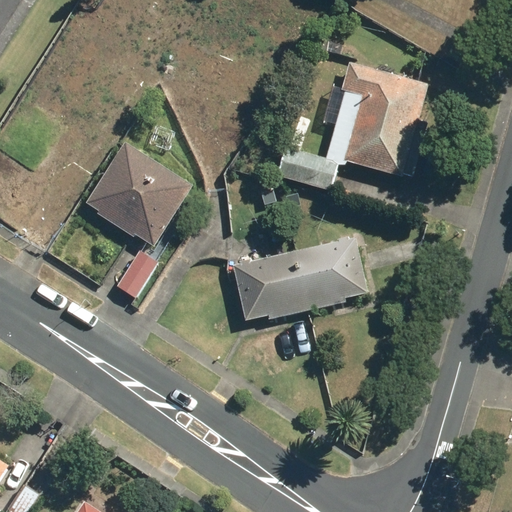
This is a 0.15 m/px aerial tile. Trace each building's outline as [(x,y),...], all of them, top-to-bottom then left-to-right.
[(150,0),(179,18),(190,0),(150,0)] [(190,0),(179,18),(210,38),(234,0),(190,0)] [(275,17),(247,0),(234,0),(210,38),(275,80),(306,32),(278,14),(275,17)] [(137,81),(80,45),(40,107),(97,143),(137,81)] [(344,92),(364,97),(346,163),(405,179),(406,177),(416,180),(432,124),(421,121),(431,86),(351,64),(344,92)] [(196,188),(128,145),(89,205),(157,249),(196,188)] [(341,164),(288,149),(280,177),(333,193),(341,164)] [(94,174),(74,162),(51,198),(71,211),(94,174)] [(357,240),(235,268),(248,322),(370,294),(357,240)] [(162,264),(143,252),(120,288),(139,300),(162,264)] [(0,492),(0,487),(14,465),(0,456),(0,502),(5,495),(0,492)] [(105,511),(91,503),(84,511),(105,511)]
